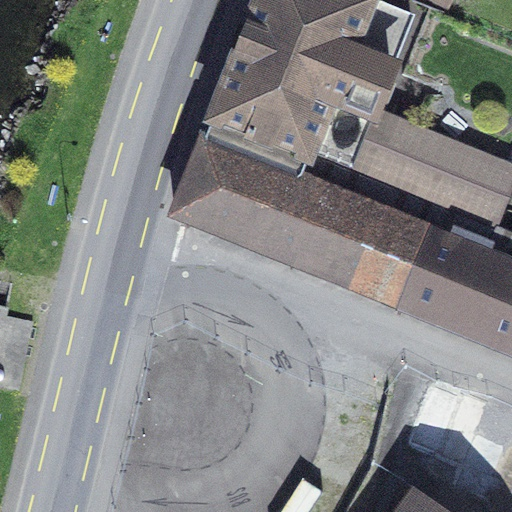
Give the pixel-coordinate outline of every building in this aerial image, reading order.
[(409,19),(361,0),(264,0),(207,145),(302,183),(313,156),(349,171),(409,19)] [(207,145),(177,218),(511,351),(511,235),(349,171),(313,156),(302,183),(207,145)] [(0,386),(19,391),(32,326),(0,318),(0,386)] [(511,491),(511,413),(434,383),(408,450),(463,471),(456,489),(506,508),(511,491)] [(442,511),(418,494),(404,511),(442,511)]
